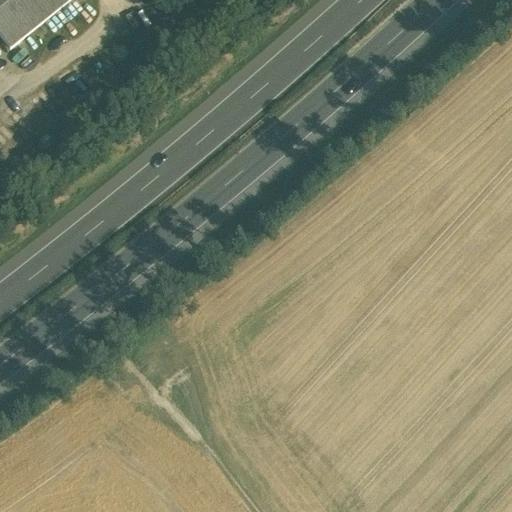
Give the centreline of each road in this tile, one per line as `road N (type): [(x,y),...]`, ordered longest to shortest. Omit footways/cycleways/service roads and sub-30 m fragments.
road 1 (motorway): [(0,380),(181,236),(451,0)]
road 2 (motorway): [(383,0),(145,208),(0,321)]
road 3 (track): [(264,511),(153,363)]
